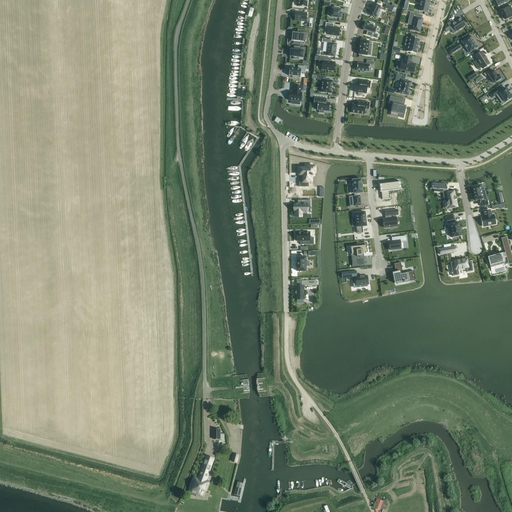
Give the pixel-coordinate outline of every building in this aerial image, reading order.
[(420,0),(419,8),(418,10),(427,12),(430,0),(420,0)] [(373,3),(368,15),(371,16),(376,18),(377,17),(381,7),(373,3)] [(332,8),(331,17),(340,18),(341,18),(342,13),(340,13),(340,11),(341,10),(339,9),(339,6),(333,6),(333,9),(332,8)] [(510,6),(501,10),(502,14),(503,14),(503,15),(505,19),(505,20),(511,16),(511,9),(511,7),(510,6)] [(295,13),(294,20),(306,21),(307,13),(295,12),(295,13)] [(409,15),(409,19),(413,20),(412,25),(411,30),(413,30),(420,32),(423,19),(422,18),(417,17),(418,14),(410,12),(409,15)] [(445,28),(445,30),(446,32),(451,30),(453,33),(456,31),(464,26),(466,25),(461,18),(455,21),(454,22),(453,21),(452,20),(447,23),(448,25),(449,26),(445,28)] [(325,26),(325,27),(328,28),(327,34),(338,36),(340,28),(333,27),(333,24),(326,23),(325,26)] [(365,23),(363,30),(367,31),(375,33),(373,37),(378,38),(379,34),(375,33),(377,27),(373,26),(374,24),(370,23),(369,24),(365,23)] [(292,32),(291,40),(303,42),(304,33),(306,33),(306,30),(297,29),(297,32),(292,32)] [(408,46),(407,52),(416,54),(419,39),(417,39),(417,35),(411,34),(411,37),(410,37),(410,38),(409,41),(408,46)] [(470,35),(461,41),(469,53),(478,47),(474,41),(470,35)] [(322,40),(322,42),(327,43),(327,49),(326,56),(335,57),(337,43),(335,43),(331,43),(331,41),(331,39),(325,39),(322,38),(322,40)] [(360,40),(358,55),(359,55),(367,56),(367,55),(371,55),(371,49),(372,47),(372,46),(370,46),(369,46),(369,42),(366,41),(366,38),(361,38),(361,40),(360,40)] [(290,49),(289,56),(293,57),(299,57),(303,58),(304,51),(305,51),(305,47),(300,47),(300,50),(293,49),(290,49)] [(482,51),(474,56),(477,60),(474,62),(479,69),(481,68),(482,69),(490,64),(482,51)] [(400,69),(405,70),(404,73),(409,74),(409,71),(413,72),(416,64),(411,63),(412,57),(404,56),(403,61),(402,60),(401,61),(400,69)] [(320,57),(319,63),(322,64),(322,69),(334,71),(334,70),(334,69),(335,62),(330,62),(330,61),(330,58),(320,57)] [(357,63),(356,70),(360,71),(360,72),(365,73),(365,72),(365,71),(368,72),(369,65),(374,65),(374,61),(369,61),(367,60),(367,61),(366,64),(357,63)] [(289,74),(289,75),(292,76),(292,77),(295,78),(296,78),(296,76),(300,77),(300,72),(301,73),(304,73),(305,73),(306,66),(305,66),(302,66),(298,66),(298,67),(298,69),(296,69),(293,68),(290,68),(289,74)] [(489,70),(484,73),(485,76),(487,74),(494,83),(500,79),(501,78),(498,74),(497,75),(493,70),(492,71),(490,72),(490,71),(489,70)] [(318,75),(317,79),(322,80),(321,92),(331,93),(333,81),(326,80),(326,76),(318,75)] [(408,95),(411,82),(404,80),(405,77),(396,75),(395,81),(400,82),(398,93),(408,95)] [(355,83),(354,92),(366,94),(367,89),(367,88),(369,88),(370,87),(370,81),(360,80),(359,84),(356,83),(355,83)] [(288,100),(301,101),(302,92),(301,92),(301,86),(294,85),(293,86),(293,90),(293,92),(289,91),(288,100)] [(498,88),(490,94),(492,97),(498,92),(505,102),(511,97),(511,96),(505,87),(502,90),(500,91),(499,90),(498,88)] [(390,95),(389,102),(392,103),(393,104),(391,112),(399,114),(398,116),(398,117),(403,118),(406,106),(404,105),(403,105),(402,105),(403,98),(390,95)] [(314,97),(314,104),(318,105),(317,110),(319,110),(319,113),(324,113),(324,111),(329,111),(330,103),(326,102),(325,102),(325,98),(314,97)] [(352,104),(351,113),(354,113),(361,114),(364,114),(365,109),(369,109),(370,102),(367,102),(357,101),(357,105),(355,104),(352,104)] [(444,104),(443,112),(448,112),(448,115),(454,115),(454,105),(444,104)] [(303,168),(299,168),(299,173),(299,187),(308,187),(308,181),(311,181),(311,175),(312,175),(314,175),(314,171),(315,171),(315,166),(311,166),(311,165),(306,165),(306,168),(303,168)] [(354,196),(349,197),(350,206),(361,205),(361,203),(360,196),(360,193),(362,192),(361,179),(353,180),(353,181),(350,181),(350,185),(353,184),(354,196)] [(401,194),(387,195),(388,202),(407,200),(405,183),(400,183),(401,194)] [(432,183),(432,188),(434,188),(437,188),(437,189),(439,189),(439,188),(443,189),(446,201),(444,201),(443,202),(445,208),(448,207),(448,208),(457,206),(455,200),(457,199),(456,199),(455,199),(454,191),(448,192),(446,184),(432,183)] [(480,185),(472,187),(475,200),(480,199),(480,201),(481,206),(488,205),(487,200),(484,201),(482,194),(486,193),(485,189),(481,190),(480,185)] [(298,204),(295,204),(295,207),(295,215),(295,217),(302,217),(302,213),(307,213),(307,205),(310,205),(310,201),(298,201),(298,204)] [(483,216),(480,217),(481,220),(482,227),(494,225),(496,224),(494,214),(492,214),(491,215),(491,212),(490,209),(482,211),(483,216)] [(386,219),(382,219),(383,229),(397,227),(396,218),(391,218),(391,216),(397,215),(397,210),(386,211),(386,219)] [(365,212),(355,213),(355,218),(356,226),(357,233),(363,232),(362,226),(366,226),(366,221),(366,217),(365,217),(365,212)] [(454,215),(446,217),(447,222),(449,221),(449,222),(450,223),(449,224),(450,227),(450,228),(448,229),(449,233),(451,233),(451,235),(452,237),(461,235),(461,233),(459,225),(458,222),(455,222),(454,220),(455,220),(454,215)] [(310,231),(296,231),(296,241),(301,241),(301,244),(313,244),(313,237),(310,237),(310,231)] [(392,241),(389,242),(390,251),(401,250),(400,243),(406,242),(406,236),(394,237),(394,241),(392,241)] [(491,256),(488,257),(490,267),(496,266),(495,264),(503,262),(503,261),(502,258),(506,257),(507,259),(507,258),(511,257),(506,237),(501,238),(505,252),(504,252),(491,256)] [(358,246),(350,247),(352,261),(363,260),(362,253),(363,253),(367,253),(367,248),(367,242),(364,242),(364,243),(357,244),(358,246)] [(450,246),(438,248),(439,255),(451,252),(450,246)] [(298,257),(297,257),(297,271),(306,271),(306,266),(309,266),(309,261),(306,261),(306,257),(298,257)] [(453,262),(450,262),(452,275),(459,274),(458,269),(465,268),(466,272),(473,271),(471,262),(468,262),(467,258),(453,260),(453,262)] [(396,272),(393,272),(395,282),(410,279),(411,280),(415,279),(413,271),(407,272),(407,273),(400,275),(400,274),(400,271),(401,270),(400,263),(394,264),(396,271),(396,272)] [(356,276),(355,277),(355,280),(356,286),(359,286),(360,287),(367,286),(367,285),(368,285),(367,278),(367,275),(361,276),(356,276)] [(302,285),(296,285),(296,293),(296,299),(304,299),(303,285),(304,285),(316,285),(316,281),(302,280),(302,285)] [(201,471),(198,478),(194,477),(189,491),(197,494),(199,488),(205,490),(208,482),(204,480),(207,473),(208,474),(213,458),(206,456),(201,471)] [(376,498),(375,502),(377,502),(375,506),(383,509),(386,501),(383,499),(383,501),(376,498)]
